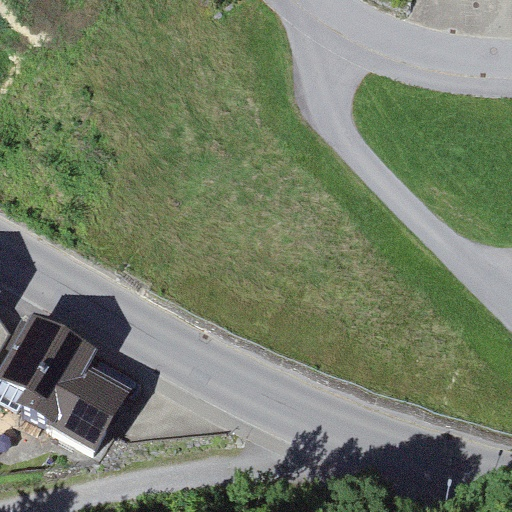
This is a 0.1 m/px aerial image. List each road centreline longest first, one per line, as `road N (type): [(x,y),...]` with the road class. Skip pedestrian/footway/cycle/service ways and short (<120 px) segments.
road 1 (tertiary): [(511,478),(386,443),(171,345),(0,252)]
road 2 (track): [(13,511),(386,443)]
road 3 (residential): [(317,0),(397,44),(511,61)]
